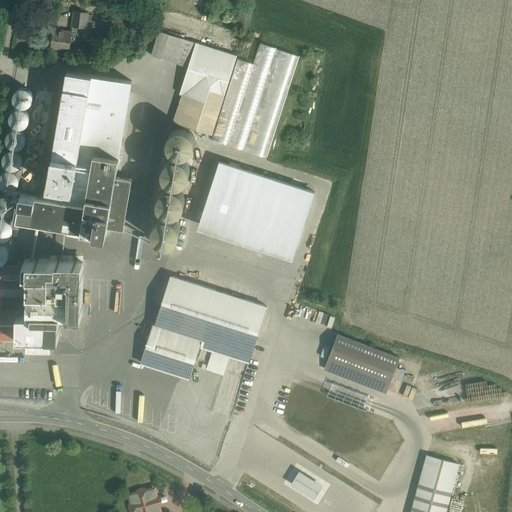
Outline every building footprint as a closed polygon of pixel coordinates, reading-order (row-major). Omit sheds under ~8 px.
[(82,4),(67,3),(65,25),(81,26),(82,4)] [(48,31),(48,44),(71,44),(70,30),(48,31)] [(235,52),(160,31),(154,51),(188,61),(171,121),(212,133),(235,52)] [(145,68),(128,65),(117,64),(113,88),(64,80),(46,182),(44,196),(23,193),(20,207),(94,220),(100,186),(118,189),(113,218),(125,220),(133,172),(121,170),(129,122),(136,123),(145,68)] [(55,92),(56,89),(56,88),(55,86),(53,83),(51,82),(48,82),(45,82),(43,84),(42,86),(41,87),(41,90),(42,93),(43,95),(46,96),(49,97),(51,96),(54,94),(55,92)] [(51,115),(52,113),(51,109),(50,108),(49,107),(46,105),(43,105),(41,106),(38,108),(37,110),(37,113),(38,116),(40,118),(42,120),(45,120),(48,119),(50,117),(51,115)] [(196,143),(197,140),(196,137),(195,134),(194,132),(192,130),(190,128),(188,127),(185,127),(183,127),(181,127),(178,128),(175,129),(174,131),(172,133),(171,135),(170,138),(170,140),(170,143),(171,146),(173,149),(174,150),(177,152),(179,153),(182,153),(184,153),(186,153),(189,152),(191,151),(193,149),(196,145),(196,143)] [(46,140),(47,138),(46,135),(45,133),(44,132),(41,130),(38,130),(35,131),(33,133),(32,135),(31,138),(32,141),(34,144),(37,145),(40,145),(42,145),(43,144),(45,143),(46,140)] [(43,165),(43,162),(43,159),(41,157),(39,155),(36,154),(33,155),(31,156),(29,159),(28,162),(29,165),(31,167),(33,169),(36,169),(38,169),(41,167),(43,165)] [(190,172),(190,170),(190,167),(189,165),(188,162),(186,160),(184,158),(181,157),(178,156),(176,156),(174,157),(171,158),(169,159),(167,161),(165,163),(164,165),(164,167),(164,170),(164,173),(165,175),(166,177),(168,179),(170,181),(172,182),(175,183),(178,183),(180,183),(183,182),(185,180),(186,179),(188,176),(189,175),(190,172)] [(314,190),(219,159),(197,228),(292,258),(314,190)] [(25,178),(23,193),(44,196),(46,182),(25,178)] [(186,201),(186,198),(186,196),(185,193),(184,190),(182,188),(180,187),(178,186),(175,185),(173,185),(170,185),(167,186),(165,187),(164,189),(162,191),(161,193),(160,196),(160,198),(160,201),(161,203),(162,206),(164,208),(166,209),(168,210),(171,211),(173,211),(176,211),(178,210),(180,210),(182,208),(184,206),(185,203),(186,201)] [(118,189),(100,186),(94,220),(93,225),(111,228),(113,218),(118,189)] [(182,230),(183,228),(182,225),(181,222),(180,220),(178,218),(176,216),(174,215),(172,215),(169,214),(166,215),(163,216),(161,217),(159,219),(158,221),(157,223),(156,225),(156,228),(156,231),(157,233),(159,236),(161,238),(162,239),(165,240),(168,241),(170,241),(172,241),(175,240),(177,239),(179,237),(180,235),(181,233),(182,230)] [(43,356),(43,338),(51,338),(51,319),(27,318),(29,261),(0,261),(0,270),(0,337),(19,337),(19,356),(43,356)] [(29,261),(27,318),(51,319),(77,320),(79,262),(29,261)] [(247,358),(265,305),(168,272),(138,361),(187,378),(199,342),(247,358)] [(400,354),(337,330),(324,367),(386,391),(400,354)] [(330,379),(325,393),(369,408),(374,395),(330,379)] [(434,451),(416,511),(448,511),(464,460),(434,451)] [(300,474),(291,487),(315,502),(324,489),(300,474)] [(129,493),(134,511),(149,511),(159,510),(154,487),(129,493)]
